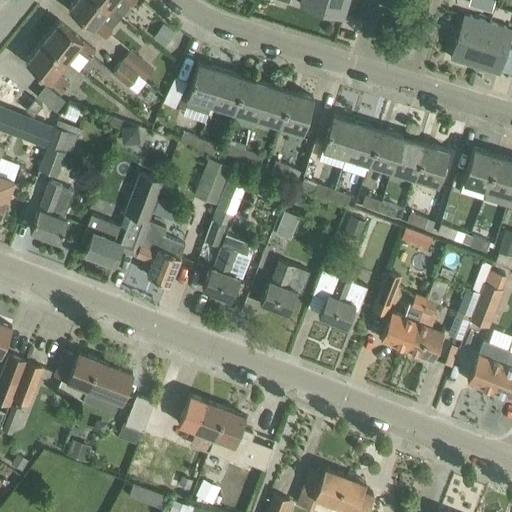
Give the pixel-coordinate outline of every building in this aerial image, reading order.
[(72,0),(68,5),(106,35),(112,27),(111,26),(121,14),(103,0),(72,0)] [(103,0),(121,14),(130,2),(131,3),(134,0),(103,0)] [(348,0),(300,0),(300,3),(343,16),(348,0)] [(482,0),(480,7),(490,10),(491,10),(494,0),(482,0)] [(451,56),(475,63),(488,20),(464,12),(451,56)] [(42,38),(66,58),(76,46),(89,56),(96,48),(58,18),(42,38)] [(499,70),(504,53),(511,27),(488,20),(475,63),(499,70)] [(163,21),(152,35),(164,44),(175,30),(163,21)] [(25,58),(63,88),(69,80),(57,69),(66,58),(42,38),(25,58)] [(121,58),(145,78),(154,66),(130,47),(121,58)] [(145,78),(121,58),(112,70),(137,90),(146,79),(145,78)] [(186,104),(208,111),(221,67),(198,59),(187,94),(189,94),(186,104)] [(234,108),(241,83),(244,74),(221,67),(208,111),(211,101),(234,108)] [(163,97),(175,104),(189,80),(177,73),(163,97)] [(244,74),(241,83),(234,108),(257,115),(267,81),(244,74)] [(267,81),(257,115),(279,122),(290,88),(267,81)] [(37,93),(57,109),(66,98),(45,82),(37,93)] [(279,122),(303,129),(314,95),(290,88),(279,122)] [(34,96),(25,107),(33,114),(42,103),(34,96)] [(2,127),(44,143),(51,124),(9,108),(2,127)] [(333,111),(330,121),(322,146),(346,153),(353,128),(356,119),(333,111)] [(356,119),(353,128),(346,153),(368,160),(379,126),(356,119)] [(68,130),(56,124),(39,168),(55,174),(65,149),(61,148),(68,130)] [(402,133),(379,126),(368,160),(391,167),(402,133)] [(196,145),(200,136),(183,130),(180,139),(196,145)] [(402,133),(391,167),(414,174),(425,140),(402,133)] [(213,151),(216,142),(200,136),(196,145),(213,151)] [(425,140),(414,174),(438,182),(448,147),(425,140)] [(246,147),(230,141),(226,152),(243,158),(246,147)] [(473,144),(470,154),(462,180),(486,187),(497,152),(473,144)] [(246,147),(243,158),(259,164),(263,153),(246,147)] [(511,156),(497,152),(486,187),(483,196),(506,203),(511,183),(511,156)] [(201,174),(209,177),(201,196),(216,202),(231,164),(216,158),(208,155),(201,174)] [(271,168),(296,178),(300,168),(275,158),(271,168)] [(145,219),(162,177),(141,169),(125,211),(145,219)] [(0,212),(8,193),(13,177),(0,172),(0,212)] [(334,187),(304,176),(300,186),(330,197),(334,187)] [(67,216),(64,215),(74,189),(49,179),(39,205),(38,205),(30,228),(58,239),(67,216)] [(334,187),(330,197),(346,204),(350,193),(334,187)] [(85,201),(87,193),(78,191),(76,199),(85,201)] [(365,193),(361,202),(378,208),(381,199),(365,193)] [(165,217),(172,199),(160,194),(153,211),(165,217)] [(381,199),(378,208),(394,215),(398,205),(381,199)] [(274,232),(290,238),(299,214),(284,208),(274,232)] [(410,210),(406,220),(424,226),(427,216),(410,210)] [(127,225),(112,220),(91,212),(81,238),(88,241),(85,249),(113,260),(127,225)] [(360,234),(366,219),(350,213),(346,223),(344,228),(360,234)] [(225,222),(213,217),(205,238),(217,243),(225,222)] [(169,281),(185,242),(163,233),(166,225),(149,218),(135,252),(152,259),(147,273),(169,281)] [(437,231),(454,237),(458,228),(441,221),(437,231)] [(429,244),(433,233),(404,224),(400,235),(429,244)] [(230,296),(234,287),(239,274),(242,275),(251,252),(247,251),(251,242),(226,232),(214,264),(211,263),(202,285),(230,296)] [(259,232),(257,237),(266,241),(268,235),(259,232)] [(469,243),(485,250),(489,241),(473,234),(469,243)] [(495,260),(511,266),(511,265),(511,244),(502,241),(495,260)] [(310,269),(295,263),(279,257),(271,278),(269,277),(260,299),(288,310),(297,289),(302,291),(310,269)] [(479,290),(488,267),(490,262),(483,259),(472,288),(479,290)] [(337,272),(322,266),(312,290),(325,295),(318,312),(347,323),(353,306),(358,308),(367,284),(353,278),(354,276),(338,270),(337,272)] [(488,267),(479,290),(476,298),(470,313),(469,317),(470,318),(488,325),(507,274),(488,267)] [(386,312),(401,273),(387,268),(371,306),(386,312)] [(433,356),(443,329),(431,324),(436,312),(433,311),(437,301),(439,302),(448,279),(434,274),(426,296),(417,318),(407,346),(433,356)] [(417,318),(426,296),(416,291),(412,302),(409,300),(404,313),(391,308),(381,336),(407,346),(417,318)] [(470,313),(457,309),(456,309),(447,333),(461,339),(469,317),(470,313)] [(0,352),(1,353),(12,324),(0,319),(0,352)] [(467,378),(493,388),(504,360),(492,356),(496,346),(482,341),(467,378)] [(452,343),(445,361),(451,364),(458,345),(452,343)] [(493,388),(511,395),(511,348),(509,347),(504,360),(493,388)] [(54,373),(62,376),(87,385),(98,356),(77,349),(76,352),(64,348),(54,373)] [(12,395),(12,396),(27,358),(9,351),(0,375),(0,399),(9,403),(12,395)] [(87,385),(82,397),(114,410),(119,398),(122,399),(133,370),(98,356),(87,385)] [(27,358),(12,396),(28,402),(42,364),(27,358)] [(136,392),(125,422),(123,422),(118,435),(137,442),(142,429),(144,430),(152,410),(156,400),(136,392)] [(184,423),(190,425),(211,433),(214,434),(225,405),(204,397),(199,411),(190,408),(184,423)] [(11,432),(21,405),(12,402),(2,428),(11,432)] [(225,405),(214,434),(244,446),(250,431),(240,427),(246,413),(225,405)] [(152,410),(144,430),(137,448),(152,454),(167,416),(152,410)] [(80,427),(71,424),(68,431),(77,435),(80,427)] [(85,460),(91,443),(72,437),(67,454),(85,460)] [(10,461),(22,468),(27,460),(15,452),(10,461)] [(297,500),(314,507),(319,494),(335,500),(345,472),(325,464),(322,471),(310,466),(297,500)] [(329,511),(364,511),(373,490),(363,486),(366,480),(345,472),(335,500),(334,501),(329,511)] [(203,477),(196,492),(213,500),(220,485),(203,477)] [(163,507),(167,495),(133,482),(128,494),(163,507)] [(274,491),(265,511),(283,511),(290,497),(274,491)] [(185,511),(189,504),(174,498),(168,511),(185,511)]
